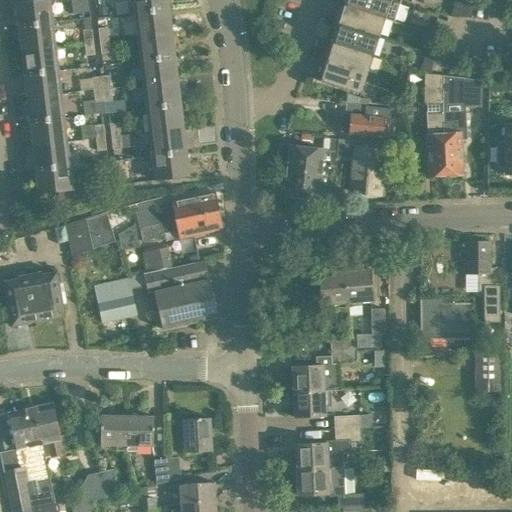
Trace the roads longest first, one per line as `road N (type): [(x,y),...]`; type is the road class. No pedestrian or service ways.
road 1 (residential): [(511,215),(239,233)]
road 2 (residential): [(0,373),(57,365),(245,369)]
road 3 (residential): [(235,106),(279,97),(316,0)]
road 4 (residential): [(250,511),(245,369)]
road 5 (residential): [(245,369),(239,233)]
road 6 (residential): [(239,233),(235,106)]
